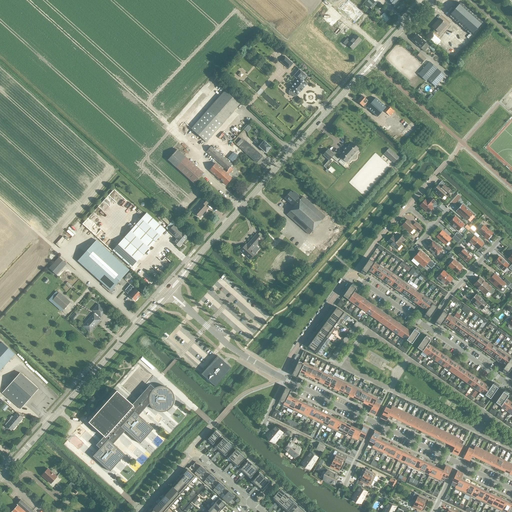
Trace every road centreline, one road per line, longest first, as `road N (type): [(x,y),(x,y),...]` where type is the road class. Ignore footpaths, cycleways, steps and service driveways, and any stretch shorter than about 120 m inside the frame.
road 1 (track): [(28,0),(168,126),(178,118),(213,152),(205,172),(243,206)]
road 2 (tertiary): [(167,291),(360,74)]
road 3 (tertiary): [(0,477),(167,291)]
road 4 (residential): [(280,376),(230,347),(167,291)]
road 5 (residential): [(353,275),(280,376)]
